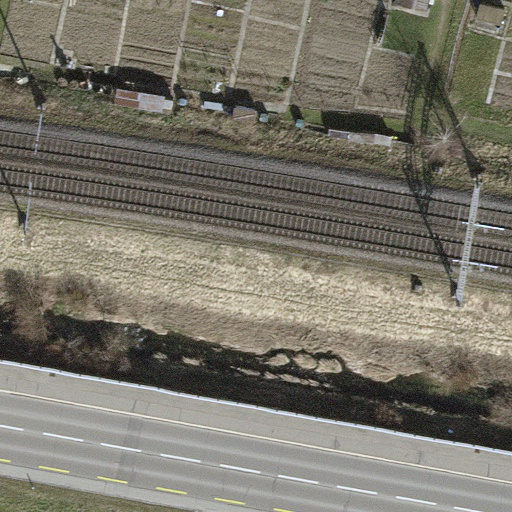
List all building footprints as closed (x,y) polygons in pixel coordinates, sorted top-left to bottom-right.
[(425,0),(397,0),(423,8),(425,0)] [(474,53),(459,50),(453,81),(468,84),(474,53)] [(36,70),(21,70),(21,85),(36,85),(36,70)] [(200,103),(185,100),(184,109),(198,112),(200,103)] [(383,137),(354,133),(352,146),(381,150),(383,137)]
